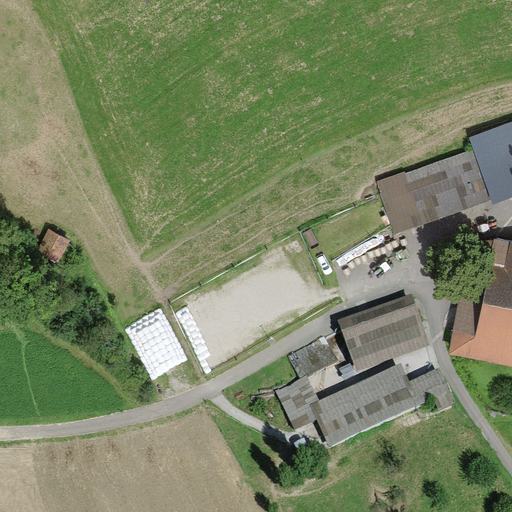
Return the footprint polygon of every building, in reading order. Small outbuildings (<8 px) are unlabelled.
[(511,120),(472,134),(477,148),(380,181),(395,226),(511,186),(511,120)] [(511,248),(495,245),(478,334),(511,340),(511,248)] [(190,321),(208,309),(211,313),(219,308),(210,293),(184,310),(190,321)] [(410,300),(342,324),(358,369),(426,345),(410,300)] [(170,307),(132,323),(157,382),(195,366),(170,307)] [(319,405),(307,380),(279,392),(296,429),(318,418),(330,446),(448,392),(438,372),(408,386),(400,368),(319,405)]
